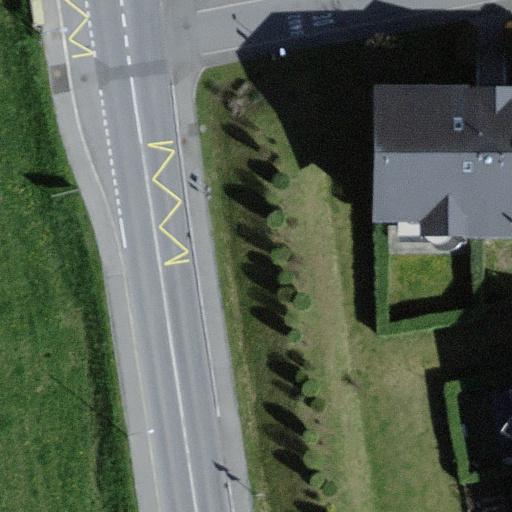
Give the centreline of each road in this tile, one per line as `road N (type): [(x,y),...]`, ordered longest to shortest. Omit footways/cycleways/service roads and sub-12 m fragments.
road 1 (residential): [(193,511),(121,33)]
road 2 (residential): [(121,33),(307,0)]
